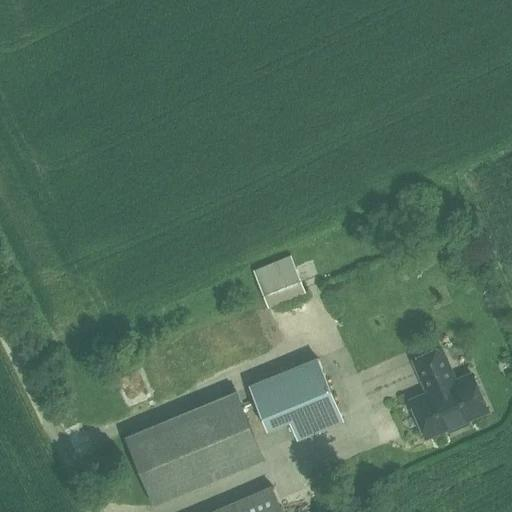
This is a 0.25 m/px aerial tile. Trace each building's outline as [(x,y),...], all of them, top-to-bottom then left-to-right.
[(254,270),(267,301),(269,307),(306,292),(291,255),(254,270)] [(238,320),(141,352),(156,398),(183,389),(179,380),(251,356),(238,320)] [(412,400),(427,438),(489,412),(472,371),(456,378),(444,348),(415,360),(428,393),(412,400)] [(291,422),(298,439),(344,420),(318,357),(250,385),(269,431),(291,422)] [(130,436),(157,503),(262,460),(234,393),(130,436)] [(211,511),(282,511),(273,487),(211,511)]
